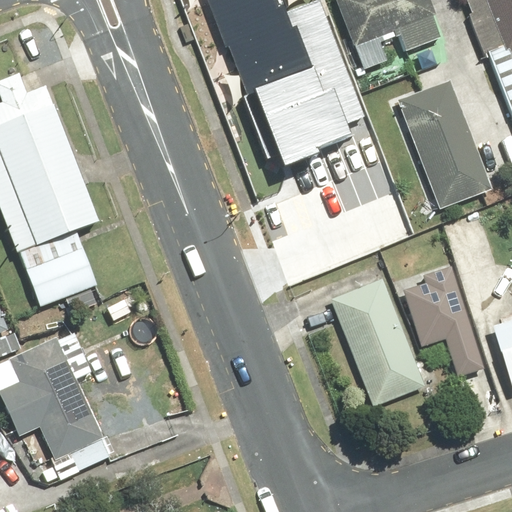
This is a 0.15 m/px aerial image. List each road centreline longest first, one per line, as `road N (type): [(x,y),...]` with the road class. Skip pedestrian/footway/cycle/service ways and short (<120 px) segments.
road 1 (residential): [(312,511),(114,0)]
road 2 (residential): [(356,511),(511,465)]
